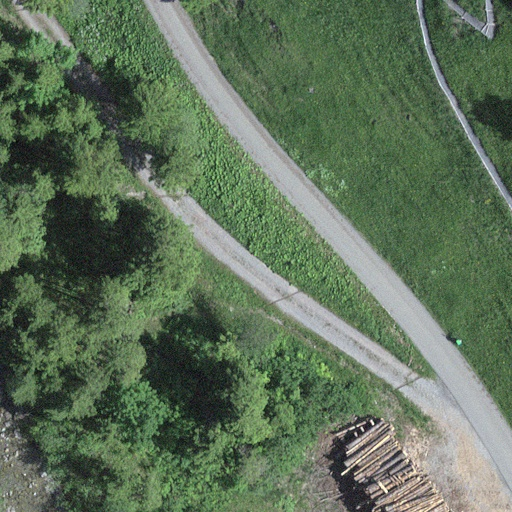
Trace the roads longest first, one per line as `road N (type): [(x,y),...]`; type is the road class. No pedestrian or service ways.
road 1 (track): [(511,443),(195,219),(40,0)]
road 2 (unclassified): [(511,433),(409,290),(220,73),(172,0)]
